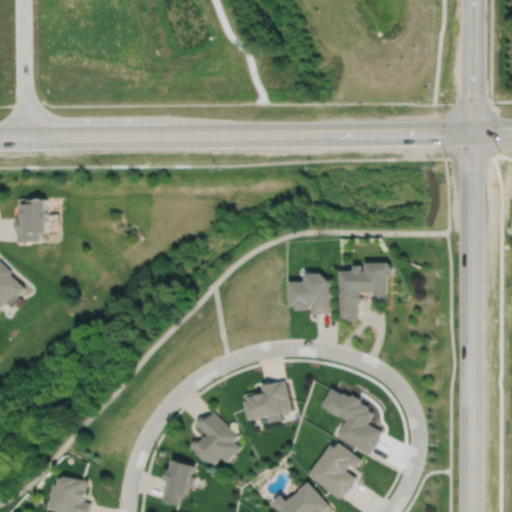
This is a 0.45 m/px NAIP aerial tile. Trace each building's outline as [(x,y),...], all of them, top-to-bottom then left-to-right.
[(22,198),(22,216),(19,216),(20,232),(21,232),(21,241),(44,241),(44,232),(52,232),(52,219),(54,219),(54,212),(52,212),(52,199),(34,199),(34,198),(22,198)] [(0,311),(1,310),(2,311),(18,294),(21,298),(30,288),(14,274),(16,272),(3,259),(0,262),(0,311)] [(344,271),(344,320),(350,320),(350,321),(362,321),(362,305),(368,298),(365,295),(365,291),(377,291),(377,302),(391,302),(391,276),(396,276),(396,268),(393,262),(370,262),(370,270),(367,270),(367,265),(358,265),(359,271),(344,271)] [(292,281),(293,306),(299,306),(299,309),(312,309),(312,304),(315,304),(315,314),(326,314),(326,312),(340,312),(340,293),(336,293),(336,281),(333,281),(325,273),(309,273),(309,281),(292,281)] [(247,395),(249,404),(250,403),(254,421),(270,418),(271,423),(284,420),(283,415),(286,414),(285,413),(294,411),(288,381),(280,383),(280,382),(264,385),(265,391),(247,395)] [(335,388),(326,405),(332,408),(331,410),(341,415),(342,414),(351,419),(341,436),(371,453),(375,446),(376,447),(381,438),(380,437),(384,430),(371,423),(376,412),(371,409),(372,406),(363,401),(365,399),(356,394),(355,396),(348,392),(347,394),(335,388)] [(206,415),(198,423),(209,434),(206,437),(205,436),(201,440),(199,438),(192,446),(198,451),(197,453),(205,461),(208,459),(214,465),(222,456),(228,462),(243,447),(237,441),(242,436),(215,411),(209,418),(206,415)] [(336,446),(313,476),(344,499),(348,493),(350,494),(356,486),(355,485),(360,478),(351,472),(356,466),(360,469),(366,460),(344,443),(340,449),(336,446)] [(174,459),(170,471),(171,471),(168,481),(169,482),(165,494),(167,494),(165,501),(180,506),(183,497),(189,499),(192,486),(194,487),(197,477),(195,477),(198,467),(174,459)] [(56,481),(50,505),(60,508),(60,509),(66,510),(66,509),(69,510),(68,511),(90,511),(93,500),(85,499),(85,498),(86,498),(90,481),(88,481),(89,478),(78,476),(78,475),(66,472),(60,476),(59,482),(56,481)] [(313,483),(303,492),(304,493),(298,499),(296,498),(291,502),(286,497),(277,505),(283,511),(326,511),(333,506),(313,483)]
